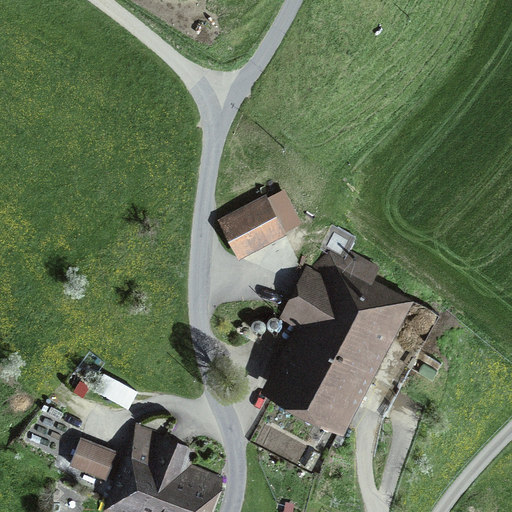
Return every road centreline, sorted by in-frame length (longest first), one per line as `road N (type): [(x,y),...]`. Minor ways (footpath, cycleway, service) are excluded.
road 1 (unknown): [(201,315),(308,234),(433,104),(507,0)]
road 2 (unclassified): [(231,511),(237,461),(206,350),(200,268),(223,103)]
road 3 (unclassified): [(96,0),(223,103)]
road 4 (unclassified): [(223,103),(272,43),(294,0)]
